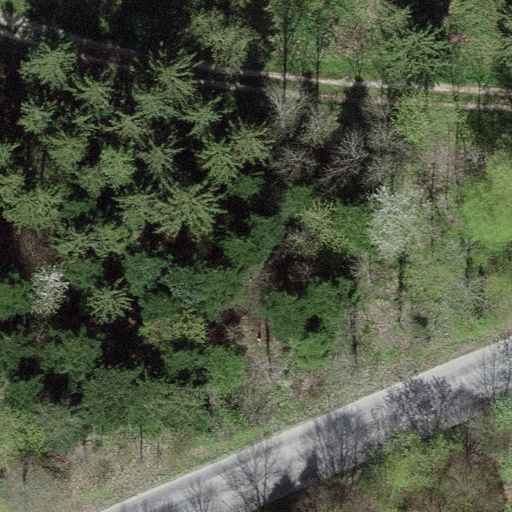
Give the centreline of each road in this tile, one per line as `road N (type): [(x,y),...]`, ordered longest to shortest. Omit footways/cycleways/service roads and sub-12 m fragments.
road 1 (track): [(511,104),(91,55),(0,23)]
road 2 (tertiary): [(176,511),(511,372)]
